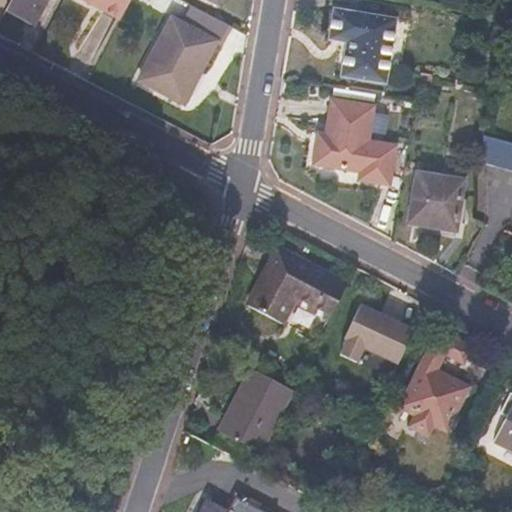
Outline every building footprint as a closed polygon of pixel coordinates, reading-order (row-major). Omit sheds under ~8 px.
[(9,0),(6,9),(32,23),(43,0),(9,0)] [(88,0),(119,14),(125,0),(88,0)] [(328,26),(347,29),(339,72),(384,80),(394,17),(332,6),(328,26)] [(196,28),(170,15),(138,78),(183,102),(215,41),(220,43),(230,24),(205,11),(196,28)] [(370,109),(330,101),(323,143),(316,141),(312,162),(367,173),(365,180),(385,184),(392,148),(364,143),(370,109)] [(502,166),(511,169),(511,138),(502,166)] [(460,180),(414,172),(406,221),(452,228),(460,180)] [(305,267),(272,250),(244,303),(279,322),(291,300),(323,317),(325,318),(343,282),(342,282),(307,263),(305,267)] [(397,359),(415,321),(358,295),(332,350),(356,361),(364,344),(397,359)] [(468,346),(434,330),(400,398),(417,407),(408,425),(426,434),(432,423),(445,429),(467,386),(440,372),(438,376),(432,373),(442,352),(460,361),(468,346)] [(289,389),(251,369),(218,430),(256,450),(289,389)] [(505,415),(492,439),(511,449),(511,393),(509,392),(499,412),(505,415)] [(435,491),(425,492),(426,504),(429,504),(435,491)] [(437,491),(435,491),(429,504),(438,503),(437,491)] [(215,503),(206,499),(199,511),(267,511),(233,495),(226,509),(215,503)]
